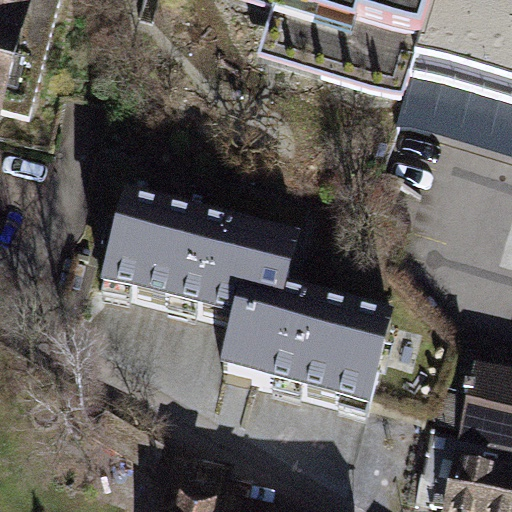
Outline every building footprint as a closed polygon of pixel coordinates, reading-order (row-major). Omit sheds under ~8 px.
[(0,0),(0,121),(2,115),(30,122),(61,0),(0,0)] [(414,84),(439,0),(228,0),(270,12),(255,63),(406,109),(414,84)] [(511,0),(439,0),(414,84),(511,113),(511,0)] [(290,243),(124,202),(102,288),(236,321),(222,374),(364,409),(385,322),(277,295),(290,243)] [(511,376),(473,369),(459,438),(511,448),(511,376)] [(511,511),(511,448),(459,438),(437,433),(420,511),(511,511)] [(223,479),(175,470),(166,511),(240,511),(217,508),(223,479)]
